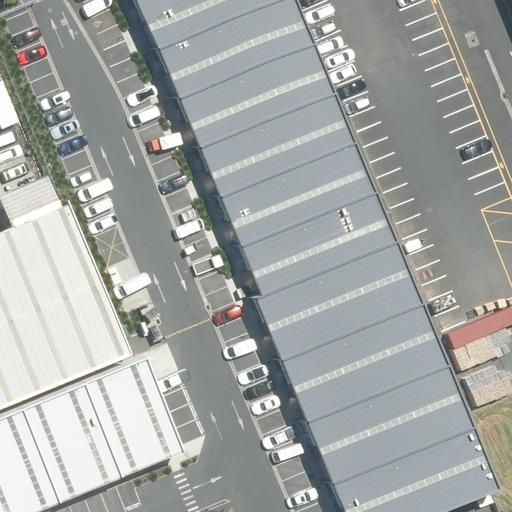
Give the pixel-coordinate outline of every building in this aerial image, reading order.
[(283,0),(125,0),(341,511),(426,511),(489,486),(420,325),(283,0)] [(511,0),(501,0),(511,26),(511,0)] [(0,412),(131,358),(51,192),(0,212),(0,412)] [(233,349),(210,358),(238,434),(261,425),(233,349)] [(0,412),(0,511),(16,511),(169,449),(131,358),(0,412)] [(309,464),(268,481),(277,502),(317,485),(309,464)]
